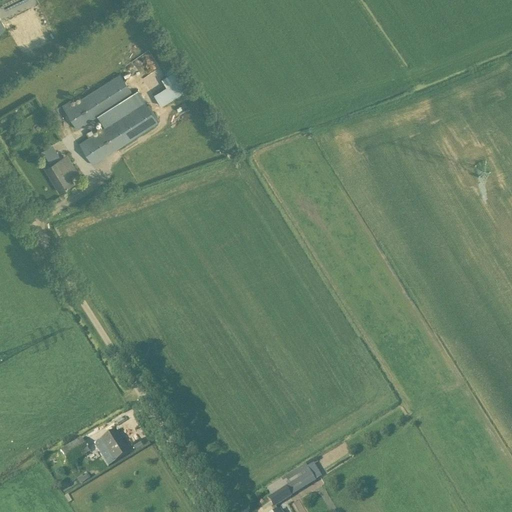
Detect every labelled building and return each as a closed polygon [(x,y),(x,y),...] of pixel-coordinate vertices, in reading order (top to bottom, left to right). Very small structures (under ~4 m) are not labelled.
[(1,0),(5,9),(23,0),(1,0)] [(64,109),(77,129),(133,94),(119,73),(64,109)] [(153,95),(161,105),(178,95),(170,84),(153,95)] [(144,101),(79,143),(92,165),(158,123),(144,101)] [(60,157),(57,151),(53,145),(42,151),(46,158),(49,163),(60,157)] [(73,183),(69,176),(71,175),(61,158),(45,168),(59,192),(73,183)] [(117,431),(94,445),(99,453),(105,449),(114,463),(130,453),(117,431)] [(93,451),(91,448),(88,450),(81,439),(60,452),(64,458),(59,461),(63,467),(68,464),(69,466),(93,451)] [(291,497),(293,496),(316,482),(305,465),(267,489),(271,496),(267,499),(273,509),(292,497),(291,497)]
